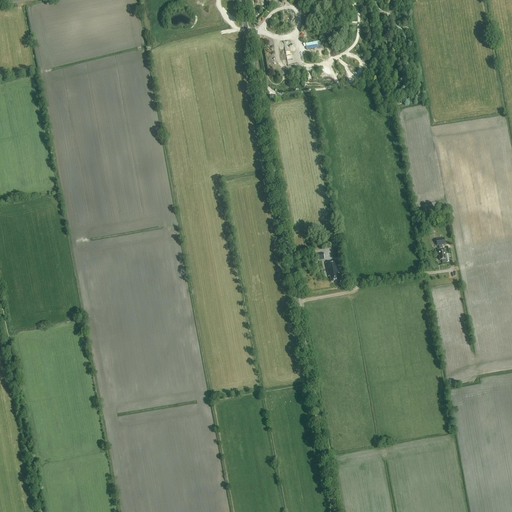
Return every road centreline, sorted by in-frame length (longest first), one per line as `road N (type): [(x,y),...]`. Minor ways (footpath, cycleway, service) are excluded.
road 1 (unclassified): [(295,299),(240,0)]
road 2 (unclassified): [(336,511),(295,299)]
road 3 (unclassified): [(295,299),(344,290),(361,278),(451,269)]
